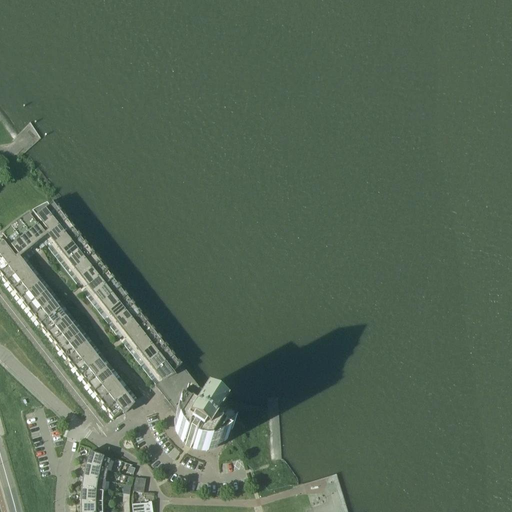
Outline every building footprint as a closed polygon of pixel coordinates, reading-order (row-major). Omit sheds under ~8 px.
[(107,472),(110,461),(89,453),(85,466),(107,472)] [(105,482),(107,472),(85,466),(82,478),(105,482)] [(133,476),(135,470),(129,468),(127,473),(133,476)] [(103,493),(105,482),(82,478),(80,490),(103,493)] [(144,488),(145,481),(135,479),(133,486),(132,492),(143,494),(144,488)] [(102,503),(103,493),(80,490),(79,503),(102,503)] [(102,511),(102,503),(79,503),(79,511),(102,511)] [(150,511),(150,503),(148,503),(148,504),(131,506),(132,511),(131,511),(150,511)]
